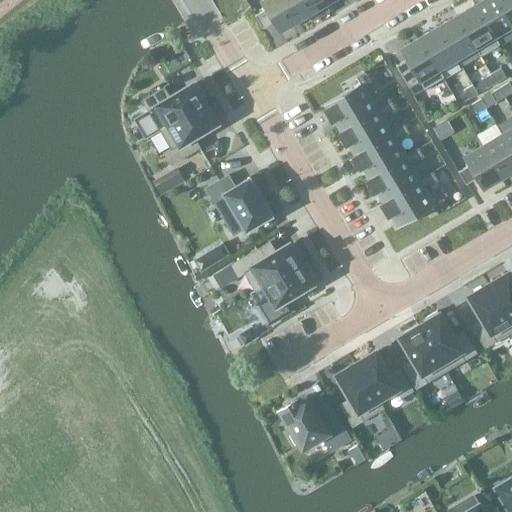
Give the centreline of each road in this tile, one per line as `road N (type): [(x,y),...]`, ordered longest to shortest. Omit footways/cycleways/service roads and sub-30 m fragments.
road 1 (residential): [(381,309),(252,89)]
road 2 (residential): [(252,89),(404,0)]
road 3 (residential): [(381,309),(511,233)]
